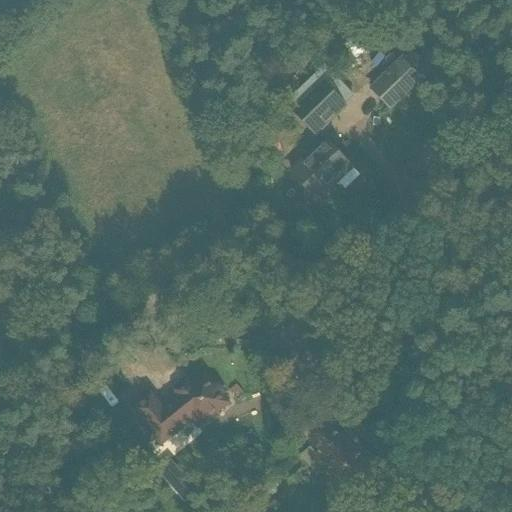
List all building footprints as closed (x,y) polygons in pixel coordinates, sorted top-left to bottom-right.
[(389,107),(420,78),(403,61),(372,90),(389,107)] [(295,97),(286,106),(295,115),(300,110),(318,128),(341,106),(323,87),(304,106),(295,97)] [(275,134),(260,139),(266,158),(281,154),(275,134)] [(324,141),(292,173),(318,200),(337,181),(344,188),(357,175),(324,141)] [(220,402),(222,400),(210,386),(207,388),(201,381),(161,416),(147,401),(128,418),(141,433),(151,445),(148,447),(150,449),(153,447),(159,454),(190,427),(197,434),(226,409),(220,402)] [(319,460),(336,478),(343,471),(358,457),(341,439),(339,441),(316,417),(299,433),(319,454),(316,457),(319,460)] [(278,436),(284,449),(295,443),(288,430),(278,436)]
